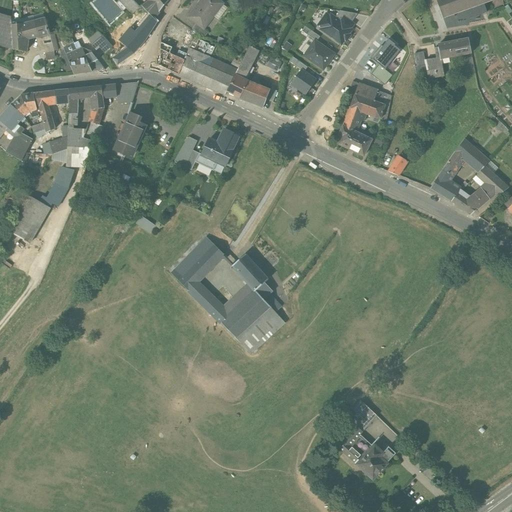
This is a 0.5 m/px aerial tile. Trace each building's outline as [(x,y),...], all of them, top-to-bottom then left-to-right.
[(112,0),(98,0),(94,5),(95,7),(109,23),(116,17),(123,11),(112,0)] [(139,8),(130,0),(121,0),(119,2),(125,8),(126,9),(132,14),(139,8)] [(148,0),(150,1),(142,7),(147,12),(149,14),(150,16),(154,20),(154,19),(169,0),(148,0)] [(223,5),(216,0),(202,0),(188,18),(197,25),(204,31),(205,30),(204,29),(212,18),(213,19),(223,5)] [(436,0),(443,19),(453,16),(453,18),(455,17),(454,16),(467,11),(470,19),(487,13),(484,5),(493,1),(492,0),(436,0)] [(125,8),(119,2),(116,4),(123,11),(125,8)] [(340,11),(338,14),(351,23),(357,15),(340,11)] [(335,19),(331,16),(330,17),(326,15),(318,27),(321,29),(320,30),(341,45),(351,30),(350,29),(353,25),(351,23),(338,14),(335,19)] [(11,20),(12,27),(25,26),(35,23),(35,22),(33,16),(25,19),(11,20)] [(154,20),(150,16),(141,28),(149,35),(157,22),(154,19),(154,20)] [(11,20),(0,17),(0,46),(12,50),(12,35),(12,27),(11,20)] [(44,20),(35,22),(35,23),(39,36),(38,37),(39,37),(49,35),(44,20)] [(35,23),(25,26),(12,27),(12,35),(19,34),(21,41),(27,39),(38,37),(39,36),(35,23)] [(204,31),(197,25),(193,30),(204,39),(208,34),(204,31)] [(305,27),(302,32),(315,41),(316,42),(320,37),(305,27)] [(141,28),(136,34),(130,28),(122,37),(119,41),(127,48),(134,54),(145,41),(149,35),(141,28)] [(89,37),(87,38),(92,46),(103,37),(97,31),(89,37)] [(19,34),(12,35),(12,50),(25,53),(27,39),(21,41),(19,34)] [(49,35),(39,37),(41,46),(42,46),(45,53),(53,52),(49,35)] [(78,51),(78,49),(72,52),(69,44),(74,41),(72,37),(60,42),(66,56),(78,51)] [(111,47),(103,37),(92,46),(101,56),(111,47)] [(376,52),(370,59),(378,65),(385,71),(401,51),(395,46),(396,45),(389,40),(377,54),(376,52)] [(426,61),(425,61),(428,76),(429,79),(444,76),(442,65),(441,60),(448,59),(471,54),(468,40),(438,46),(439,48),(434,49),(436,59),(426,61)] [(72,52),(78,49),(74,41),(69,44),(72,52)] [(334,55),(316,42),(315,41),(304,57),(323,70),(334,55)] [(286,42),(282,48),(287,52),(292,46),(286,42)] [(259,52),(250,47),(238,70),(235,78),(245,81),(259,52)] [(112,58),(117,65),(134,54),(127,48),(112,58)] [(78,51),(66,56),(74,75),(92,72),(85,56),(82,49),(78,51)] [(186,56),(186,58),(206,66),(209,58),(205,56),(195,52),(189,50),(186,56)] [(105,70),(91,53),(85,56),(92,72),(105,70)] [(428,76),(425,61),(426,61),(424,53),(415,54),(417,66),(415,67),(417,76),(428,76)] [(289,62),(301,70),(304,73),(307,68),(293,57),(289,62)] [(186,58),(179,75),(204,86),(226,96),(227,92),(235,78),(227,75),(206,66),(186,58)] [(231,67),(209,58),(206,66),(227,75),(231,67)] [(270,59),(266,66),(276,72),(280,65),(270,59)] [(385,71),(378,65),(371,75),(385,86),(392,77),(385,71)] [(238,70),(231,67),(227,75),(235,78),(238,70)] [(304,73),(301,70),(291,84),(306,95),(316,81),(304,73)] [(245,81),(235,78),(227,92),(241,99),(248,83),(245,81)] [(353,82),(348,95),(354,97),(359,84),(353,82)] [(263,108),(266,100),(270,91),(269,91),(248,83),(241,99),(263,108)] [(138,84),(115,86),(116,98),(117,104),(132,103),(138,84)] [(378,92),(359,84),(354,97),(351,108),(359,111),(366,114),(371,101),(374,103),(378,92)] [(115,86),(101,87),(103,99),(116,98),(115,86)] [(101,87),(82,89),(82,100),(91,99),(92,110),(104,109),(103,99),(101,87)] [(82,89),(68,90),(69,105),(68,117),(77,116),(77,100),(82,100),(82,89)] [(270,89),(269,91),(270,91),(266,100),(273,103),(277,92),(270,89)] [(68,90),(53,92),(55,105),(55,106),(69,105),(68,90)] [(53,92),(32,94),(36,111),(38,117),(40,116),(45,134),(53,130),(47,106),(55,105),(53,92)] [(386,94),(378,92),(375,103),(382,105),(386,94)] [(32,94),(22,95),(11,106),(23,118),(31,113),(33,112),(36,111),(32,94)] [(385,107),(381,119),(387,121),(392,97),(386,94),(382,105),(385,107)] [(371,101),(366,114),(381,119),(385,107),(382,105),(375,103),(371,101)] [(23,118),(11,106),(0,117),(0,122),(6,127),(15,134),(20,128),(17,125),(23,118)] [(359,111),(351,108),(349,113),(355,115),(351,128),(357,131),(360,121),(358,116),(359,111)] [(104,109),(92,110),(88,123),(97,126),(99,121),(104,109)] [(355,115),(349,113),(344,127),(356,133),(357,131),(351,128),(355,115)] [(77,116),(68,117),(68,126),(77,126),(77,116)] [(130,116),(128,121),(137,124),(139,119),(130,116)] [(137,124),(128,121),(115,149),(120,151),(126,154),(132,157),(145,127),(137,124)] [(97,126),(88,123),(86,131),(84,140),(91,142),(97,144),(103,127),(101,127),(101,128),(97,127),(97,126)] [(41,125),(31,128),(33,134),(43,131),(41,125)] [(356,133),(344,127),(340,136),(343,137),(339,144),(348,149),(356,133)] [(86,131),(68,130),(68,137),(68,138),(67,150),(67,164),(86,169),(91,142),(84,140),(86,131)] [(218,144),(233,151),(239,138),(233,135),(233,134),(224,130),(218,144)] [(32,141),(19,133),(14,142),(27,150),(32,141)] [(372,141),(356,133),(348,149),(364,157),(372,141)] [(188,137),(176,163),(191,171),(195,163),(199,154),(193,151),(197,142),(188,137)] [(68,138),(48,144),(52,155),(67,150),(68,138)] [(218,144),(209,140),(202,155),(202,156),(217,163),(225,167),(233,151),(218,144)] [(483,157),(464,140),(455,152),(464,160),(473,168),(483,157)] [(27,150),(14,142),(7,154),(21,161),(27,150)] [(67,150),(52,155),(52,160),(67,164),(67,150)] [(464,160),(455,152),(442,171),(451,176),(452,177),(464,160)] [(195,163),(213,171),(217,163),(202,156),(202,155),(199,154),(195,163)] [(407,162),(398,157),(388,172),(399,176),(407,162)] [(483,157),(473,168),(477,171),(479,173),(479,174),(479,173),(485,167),(489,162),(483,157)] [(68,188),(74,171),(60,166),(55,183),(68,188)] [(508,189),(485,167),(479,173),(479,174),(479,173),(476,176),(487,187),(495,194),(498,196),(508,189)] [(451,176),(442,171),(436,180),(437,180),(431,189),(452,202),(457,195),(458,194),(460,192),(446,183),(451,176)] [(46,199),(45,201),(53,205),(58,208),(69,189),(68,188),(55,183),(46,199)] [(495,194),(487,187),(482,191),(490,199),(495,194)] [(29,196),(50,209),(53,205),(45,201),(46,199),(32,191),(29,196)] [(482,191),(469,202),(458,194),(457,195),(452,202),(471,215),(490,199),(482,191)] [(29,196),(8,232),(30,245),(50,209),(29,196)] [(154,227),(141,218),(136,224),(150,233),(155,227),(154,227)] [(171,273),(180,282),(200,261),(214,246),(205,238),(171,273)] [(214,246),(200,261),(180,282),(189,291),(197,282),(223,255),(214,246)] [(268,279),(246,255),(233,267),(256,290),(265,283),(268,279)] [(224,311),(197,282),(189,291),(216,318),(224,311)] [(265,283),(256,290),(257,292),(261,296),(266,292),(270,289),(265,283)] [(232,315),(222,325),(235,338),(270,306),(261,296),(257,292),(232,315)] [(278,306),(266,292),(261,296),(270,306),(275,311),(278,306)] [(270,306),(235,338),(251,355),(287,322),(275,311),(270,306)] [(224,311),(216,318),(222,325),(232,315),(226,309),(224,311)] [(377,417),(360,401),(346,418),(355,426),(355,425),(363,432),(377,417)] [(363,432),(355,425),(355,426),(336,446),(355,464),(357,465),(373,448),(360,435),(363,432)] [(376,448),(374,446),(373,448),(357,465),(369,477),(370,478),(371,480),(374,480),(376,478),(376,477),(387,464),(386,464),(396,454),(388,447),(383,453),(376,447),(376,448)]
